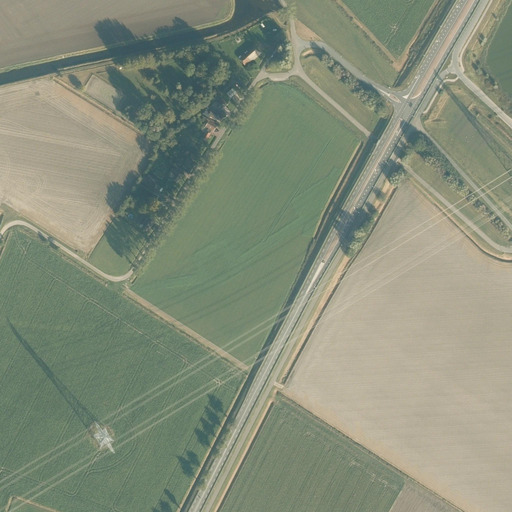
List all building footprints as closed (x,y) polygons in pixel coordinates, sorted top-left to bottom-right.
[(261,53),(253,45),(243,54),(244,55),(239,59),(245,66),(249,61),(250,62),(253,60),(261,53)] [(183,70),(192,78),(194,76),(185,69),(183,70)] [(230,98),(236,93),(233,89),(226,94),(230,98)] [(219,103),(219,105),(226,104),(223,96),(219,97),(220,99),(217,100),(218,103),(219,103)] [(209,118),(210,117),(214,119),(214,118),(219,121),(222,117),(224,114),(219,111),(218,113),(212,109),(211,110),(207,108),(203,114),(209,118)] [(217,125),(209,121),(205,127),(208,128),(207,131),(206,130),(201,139),(205,142),(208,137),(210,137),(212,134),(210,133),(211,130),(213,131),(217,125)] [(180,178),(181,178),(184,174),(174,167),(170,172),(175,175),(172,179),(177,182),(180,178)] [(149,179),(157,184),(159,180),(149,174),(145,179),(148,181),(149,179)] [(140,197),(145,189),(140,186),(135,195),(140,197)] [(163,205),(164,206),(167,201),(156,195),(153,201),(157,203),(155,208),(159,211),(163,205)] [(150,226),(151,227),(154,222),(144,216),(139,223),(143,226),(141,228),(146,231),(150,226)]
